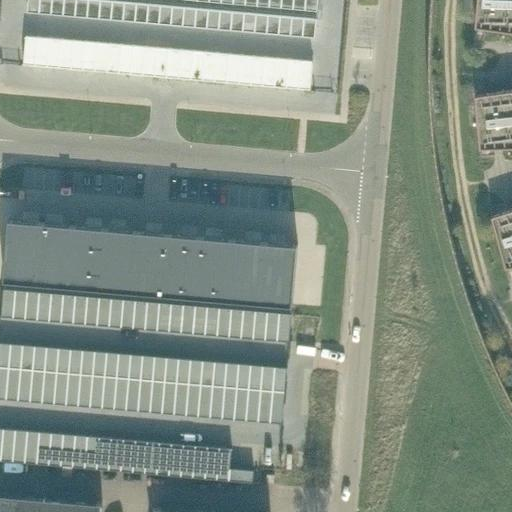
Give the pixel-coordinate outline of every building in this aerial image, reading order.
[(29,0),(29,8),(40,9),(41,0),(29,0)] [(41,0),(40,9),(53,10),(53,0),(41,0)] [(53,0),(53,10),(65,11),(65,0),(53,0)] [(65,0),(65,11),(77,12),(77,0),(65,0)] [(77,0),(77,12),(89,14),(89,0),(77,0)] [(89,0),(89,14),(101,15),(101,0),(89,0)] [(101,0),(101,15),(113,16),(113,0),(101,0)] [(113,0),(113,16),(125,17),(126,0),(113,0)] [(126,0),(125,17),(137,18),(138,0),(126,0)] [(138,0),(137,18),(148,19),(150,0),(138,0)] [(150,0),(148,19),(160,20),(162,0),(150,0)] [(162,0),(160,20),(172,21),(174,1),(162,0)] [(246,0),(246,7),(258,8),(258,0),(246,0)] [(258,0),(258,8),(270,9),(270,0),(258,0)] [(270,0),(270,9),(282,10),(282,0),(270,0)] [(282,0),(282,10),(294,11),(294,0),(282,0)] [(294,0),(294,11),(306,13),(306,0),(294,0)] [(306,0),(306,13),(318,14),(318,0),(306,0)] [(511,0),(477,0),(475,24),(511,29),(511,87),(475,93),(480,146),(511,144),(511,206),(492,214),(506,265),(511,263),(511,0)] [(174,1),(172,21),(184,22),(186,2),(174,1)] [(186,2),(184,22),(196,23),(198,3),(186,2)] [(198,3),(196,23),(208,24),(210,4),(198,3)] [(210,4),(208,24),(220,25),(222,5),(210,4)] [(222,5),(220,25),(232,26),(234,6),(222,5)] [(234,6),(232,26),(244,27),(246,7),(234,6)] [(246,7),(244,27),(256,28),(258,8),(246,7)] [(258,8),(256,28),(268,29),(270,9),(258,8)] [(270,9),(268,29),(280,30),(282,10),(270,9)] [(282,10),(280,30),(292,31),(294,11),(282,10)] [(294,11),(292,31),(304,32),(306,13),(294,11)] [(306,13),(304,32),(316,34),(318,14),(306,13)] [(27,34),(24,62),(36,63),(39,35),(27,34)] [(39,35),(36,63),(48,64),(51,36),(39,35)] [(51,36),(48,64),(60,65),(63,37),(51,36)] [(63,37),(60,65),(72,66),(75,38),(63,37)] [(75,38),(72,66),(84,68),(87,40),(75,38)] [(87,40),(84,68),(96,69),(99,41),(87,40)] [(99,41),(96,69),(108,70),(110,42),(99,41)] [(110,42),(108,70),(120,71),(122,43),(110,42)] [(122,43),(120,71),(132,72),(134,44),(122,43)] [(134,44),(132,72),(144,73),(146,45),(134,44)] [(146,45),(144,73),(156,74),(158,46),(146,45)] [(158,46),(156,74),(168,75),(170,47),(158,46)] [(170,47),(168,75),(180,76),(182,48),(170,47)] [(182,48),(180,76),(192,77),(194,49),(182,48)] [(194,49),(192,77),(204,78),(206,50),(194,49)] [(206,50),(204,78),(216,79),(218,51),(206,50)] [(218,51),(216,79),(228,80),(230,52),(218,51)] [(230,52),(228,80),(240,81),(242,53),(230,52)] [(242,53),(240,81),(251,82),(254,54),(242,53)] [(254,54),(251,82),(263,83),(266,55),(254,54)] [(266,55),(263,83),(275,84),(278,56),(266,55)] [(278,56),(275,84),(287,85),(290,57),(278,56)] [(290,57),(287,85),(299,86),(302,58),(290,57)] [(302,58),(299,86),(311,87),(314,59),(302,58)] [(10,217),(4,279),(38,282),(43,220),(10,217)] [(43,220),(38,282),(70,284),(75,223),(43,220)] [(75,223),(70,284),(101,287),(107,226),(75,223)] [(107,226),(101,287),(133,290),(138,228),(107,226)] [(138,228),(133,290),(165,293),(170,231),(138,228)] [(170,231),(165,293),(197,295),(202,234),(170,231)] [(202,234),(197,295),(228,298),(234,237),(202,234)] [(234,237),(228,298),(260,301),(265,239),(234,237)] [(265,239),(260,301),(293,304),(299,242),(265,239)] [(4,293),(2,320),(14,321),(16,294),(4,293)] [(16,294),(14,321),(26,322),(28,295),(16,294)] [(28,295),(26,322),(38,323),(40,296),(28,295)] [(40,296),(38,323),(50,324),(52,297),(40,296)] [(52,297),(50,324),(62,325),(64,298),(52,297)] [(64,298),(62,325),(74,326),(76,299),(64,298)] [(76,299),(74,326),(86,327),(88,300),(76,299)] [(88,300),(86,327),(97,328),(100,301),(88,300)] [(100,301),(97,328),(109,329),(112,302),(100,301)] [(112,302),(109,329),(121,330),(124,303),(112,302)] [(124,303),(121,330),(133,332),(136,304),(124,303)] [(136,304),(133,332),(145,333),(148,305),(136,304)] [(148,305),(145,333),(157,334),(160,306),(148,305)] [(160,306),(157,334),(169,335),(172,307),(160,306)] [(172,307),(169,335),(181,336),(184,308),(172,307)] [(184,308),(181,336),(193,337),(195,309),(184,308)] [(195,309),(193,337),(205,338),(207,311),(195,309)] [(207,311),(205,338),(217,339),(220,312),(207,311)] [(220,312),(217,339),(229,340),(231,313),(220,312)] [(231,313),(229,340),(241,341),(244,314),(231,313)] [(244,314),(241,341),(253,342),(255,315),(244,314)] [(255,315),(253,342),(265,343),(267,316),(255,315)] [(267,316),(265,343),(277,344),(279,317),(267,316)] [(279,317),(277,344),(289,345),(291,318),(279,317)] [(0,345),(0,368),(10,369),(12,346),(0,345)] [(12,346),(10,369),(22,371),(24,347),(12,346)] [(24,347),(22,371),(34,372),(36,348),(24,347)] [(36,348),(34,372),(46,373),(48,349),(36,348)] [(48,349),(46,373),(58,374),(60,350),(48,349)] [(60,350),(58,374),(69,375),(72,351),(60,350)] [(72,351),(69,375),(81,376),(84,352),(72,351)] [(84,352),(81,376),(93,377),(96,353),(84,352)] [(96,353),(93,377),(105,378),(107,354),(96,353)] [(107,354),(105,378),(117,379),(119,355),(107,354)] [(119,355),(117,379),(129,380),(131,356),(119,355)] [(131,356),(129,380),(141,381),(143,357),(131,356)] [(143,357),(141,381),(153,382),(155,358),(143,357)] [(155,358),(153,382),(165,383),(167,359),(155,358)] [(167,359),(165,383),(177,384),(179,360),(167,359)] [(179,360),(177,384),(189,385),(191,362),(179,360)] [(191,362),(189,385),(201,386),(203,362),(191,362)] [(203,362),(201,386),(213,387),(215,364),(203,362)] [(215,364),(213,387),(225,388),(227,365),(215,364)] [(227,365),(225,388),(237,389),(239,366),(227,365)] [(239,366),(237,389),(249,390),(251,367),(239,366)] [(251,367),(249,390),(261,391),(263,368),(251,367)] [(0,368),(0,399),(7,400),(10,369),(0,368)] [(263,368),(261,391),(273,392),(275,369),(263,368)] [(10,369),(7,400),(19,402),(22,371),(10,369)] [(275,369),(273,392),(285,393),(287,370),(275,369)] [(22,371),(19,402),(31,403),(34,372),(22,371)] [(34,372),(31,403),(43,404),(46,373),(34,372)] [(46,373),(43,404),(55,405),(58,374),(46,373)] [(58,374),(55,405),(67,406),(69,375),(58,374)] [(69,375),(67,406),(78,407),(81,376),(69,375)] [(81,376),(78,407),(90,408),(93,377),(81,376)] [(93,377),(90,408),(103,409),(105,378),(93,377)] [(105,378),(103,409),(114,410),(117,379),(105,378)] [(117,379),(114,410),(126,411),(129,380),(117,379)] [(129,380),(126,411),(138,412),(141,381),(129,380)] [(141,381),(138,412),(150,413),(153,382),(141,381)] [(153,382),(150,413),(162,414),(165,383),(153,382)] [(165,383),(162,414),(174,415),(177,384),(165,383)] [(177,384),(174,415),(186,416),(186,414),(189,385),(177,384)] [(186,414),(186,416),(188,416),(198,417),(201,386),(189,385),(186,414)] [(201,386),(198,417),(210,418),(213,387),(201,386)] [(213,387),(210,418),(222,419),(225,388),(213,387)] [(225,388),(222,419),(234,420),(237,389),(225,388)] [(237,389),(234,420),(246,421),(249,390),(237,389)] [(249,390),(246,421),(258,422),(261,391),(249,390)] [(261,391),(258,422),(270,423),(273,392),(261,391)] [(273,392),(270,423),(282,424),(285,393),(273,392)] [(5,429),(2,460),(14,461),(16,430),(5,429)] [(16,430),(14,461),(25,462),(28,431),(16,430)] [(28,431),(25,462),(38,463),(40,432),(28,431)] [(40,432),(38,463),(50,464),(53,433),(40,432)] [(53,433),(50,464),(62,465),(64,434),(53,433)] [(64,434),(62,465),(73,466),(76,435),(64,434)] [(76,435),(73,466),(86,467),(88,436),(76,435)] [(88,436),(86,467),(97,468),(100,437),(88,436)] [(100,437),(97,468),(109,469),(112,438),(100,437)] [(112,438),(109,469),(121,470),(124,439),(112,438)] [(124,439),(121,470),(133,471),(136,440),(124,439)] [(136,440),(133,471),(146,472),(148,441),(136,440)] [(148,441),(146,472),(156,473),(160,442),(148,441)] [(160,442),(156,473),(169,474),(172,443),(160,442)] [(172,443),(169,474),(181,475),(184,444),(172,443)] [(184,444),(181,475),(192,476),(196,445),(184,444)] [(196,445),(192,476),(205,477),(208,446),(196,445)] [(208,446),(205,477),(217,478),(220,447),(208,446)] [(220,447),(217,478),(229,479),(230,467),(232,448),(220,447)] [(236,467),(235,479),(241,480),(253,481),(254,469),(236,467)] [(0,511),(16,511),(18,493),(0,491),(0,511)] [(45,496),(43,496),(18,493),(16,511),(44,511),(46,495),(45,496)] [(47,496),(47,495),(46,495),(44,511),(73,511),(74,498),(47,496)] [(103,502),(103,501),(74,498),(73,511),(101,511),(102,502),(103,502)]
